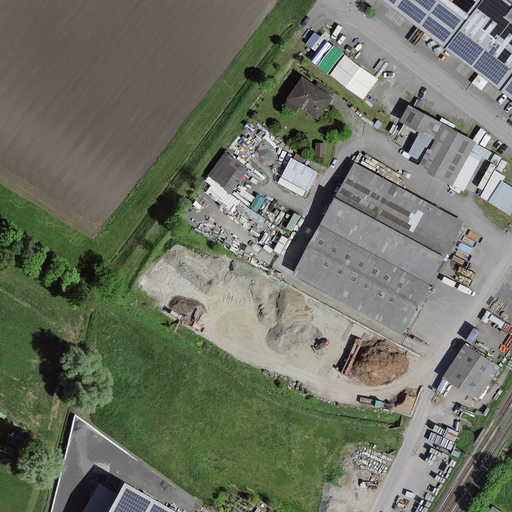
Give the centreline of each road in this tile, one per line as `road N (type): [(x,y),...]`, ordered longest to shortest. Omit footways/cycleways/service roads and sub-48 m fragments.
road 1 (unclassified): [(511,260),(436,379),(377,511)]
road 2 (unclassified): [(341,0),(511,134)]
